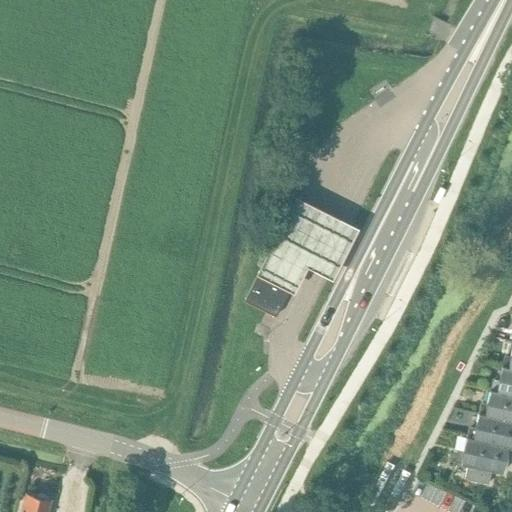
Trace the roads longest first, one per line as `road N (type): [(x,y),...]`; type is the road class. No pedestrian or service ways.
road 1 (secondary): [(258,511),(507,0)]
road 2 (secondary): [(494,0),(234,498)]
road 3 (unclassified): [(234,498),(142,456),(0,417)]
